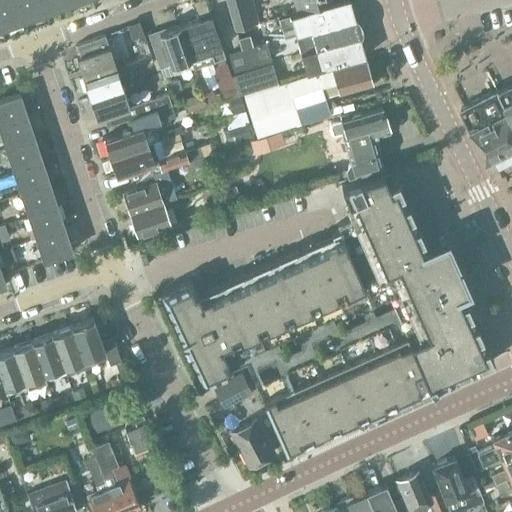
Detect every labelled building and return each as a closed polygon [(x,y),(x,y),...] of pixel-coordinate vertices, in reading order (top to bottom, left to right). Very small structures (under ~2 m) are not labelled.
[(0,0),(0,27),(20,21),(12,0),(0,0)] [(12,0),(20,21),(43,12),(38,0),(12,0)] [(38,0),(43,12),(65,4),(63,0),(38,0)] [(253,0),(235,0),(229,2),(236,28),(259,21),(253,0)] [(349,0),(335,0),(279,16),(284,36),(295,32),(354,16),(349,0)] [(293,0),(297,11),(306,9),(335,0),(334,0),(293,0)] [(190,54),(189,54),(193,67),(224,56),(210,14),(179,24),(190,54)] [(295,32),(300,51),(316,47),(359,35),(359,34),(360,33),(360,32),(360,31),(360,30),(361,29),(360,28),(360,27),(359,27),(358,23),(359,22),(359,21),(358,20),(357,19),(356,18),(356,17),(355,17),(354,16),(295,32)] [(148,35),(158,65),(189,54),(190,54),(179,24),(148,35)] [(266,42),(263,30),(239,37),(238,37),(241,49),(266,42)] [(144,32),(132,36),(140,57),(151,53),(144,32)] [(79,56),(75,57),(82,77),(115,66),(108,46),(104,34),(75,44),(79,56)] [(316,47),(300,51),(305,70),(321,66),(364,54),(359,35),(316,47)] [(241,49),(228,53),(233,70),(271,60),(266,42),(241,49)] [(333,69),(332,69),(335,80),(338,92),(372,82),(366,59),(333,69)] [(153,62),(144,66),(147,77),(157,74),(153,62)] [(235,74),(233,75),(236,85),(239,94),(240,94),(278,82),(272,63),(235,74)] [(115,66),(82,77),(89,97),(122,85),(115,66)] [(331,66),(243,94),(257,136),(330,113),(320,84),(335,80),(332,69),(331,66)] [(511,81),(461,106),(487,158),(495,154),(503,171),(511,166),(511,81)] [(122,85),(89,97),(96,116),(105,113),(109,124),(128,117),(155,108),(170,103),(166,92),(129,105),(122,85)] [(236,85),(220,90),(223,99),(228,98),(239,94),(236,85)] [(211,87),(202,90),(203,92),(207,104),(216,101),(223,99),(220,90),(213,93),(211,87)] [(203,92),(185,98),(189,111),(207,104),(203,92)] [(0,124),(27,116),(19,93),(0,98),(0,124)] [(233,114),(245,110),(240,94),(239,94),(228,98),(233,114)] [(382,164),(373,134),(388,130),(381,107),(338,120),(331,123),(329,125),(332,133),(334,134),(342,132),(350,159),(345,167),(348,175),(382,164)] [(132,127),(102,137),(109,156),(109,157),(147,144),(156,140),(150,122),(159,119),(155,108),(128,117),(128,118),(132,127)] [(230,117),(226,124),(227,127),(233,125),(247,120),(248,120),(245,110),(230,115),(230,117)] [(27,116),(0,124),(0,133),(5,148),(34,138),(27,116)] [(247,120),(233,125),(238,140),(252,136),(247,120)] [(180,125),(167,130),(169,136),(177,133),(183,131),(180,125)] [(283,143),(279,130),(252,139),(255,152),(283,143)] [(34,138),(5,148),(12,170),(42,160),(34,138)] [(147,144),(109,157),(116,175),(153,162),(153,161),(157,159),(161,170),(187,161),(187,160),(183,149),(162,157),(156,140),(147,144)] [(204,163),(202,155),(187,160),(187,161),(190,168),(204,163)] [(42,160),(12,170),(20,192),(49,182),(42,160)] [(354,215),(336,223),(338,227),(342,235),(340,236),(370,300),(371,302),(390,293),(405,327),(406,327),(409,331),(413,338),(407,341),(426,385),(427,386),(434,383),(434,385),(448,378),(448,377),(456,374),(457,375),(471,369),(470,367),(478,364),(479,365),(493,359),(487,345),(485,345),(481,336),(483,336),(476,322),(475,322),(471,313),(472,313),(466,299),(465,299),(461,290),(467,287),(446,239),(427,247),(423,238),(424,238),(418,224),(417,224),(413,215),(414,215),(408,201),(406,201),(403,192),(404,192),(398,177),(396,178),(391,169),(383,172),(383,171),(340,184),(354,215)] [(139,184),(121,191),(129,213),(162,201),(152,172),(136,178),(139,184)] [(27,215),(57,205),(49,182),(20,192),(27,215)] [(238,197),(234,186),(219,192),(223,203),(238,197)] [(162,201),(129,213),(137,235),(158,228),(160,232),(160,233),(184,225),(182,219),(170,223),(162,201)] [(57,205),(27,215),(32,229),(30,230),(32,238),(36,237),(64,227),(57,205)] [(195,221),(192,212),(181,216),(182,219),(184,225),(187,224),(195,221)] [(5,222),(0,223),(0,237),(1,240),(10,237),(5,222)] [(64,227),(36,237),(43,260),(72,250),(64,227)] [(190,277),(160,291),(202,381),(229,369),(218,343),(228,339),(229,341),(344,291),(352,308),(368,301),(370,300),(340,236),(342,235),(338,227),(337,227),(330,230),(331,233),(320,238),(303,245),(303,246),(294,249),(276,257),(268,261),(250,269),(241,273),(224,281),(215,285),(206,289),(197,293),(190,277)] [(13,247),(5,250),(8,261),(17,258),(13,247)] [(92,317),(72,324),(87,366),(95,363),(92,354),(100,351),(102,358),(105,356),(108,364),(120,360),(111,336),(100,340),(92,317)] [(72,324),(52,332),(64,364),(66,370),(85,363),(86,366),(87,366),(72,324)] [(52,332),(32,339),(44,371),(59,366),(64,364),(52,332)] [(12,346),(24,378),(44,371),(32,339),(12,346)] [(406,339),(264,402),(269,414),(285,451),(286,450),(304,442),(303,442),(313,438),(331,430),(340,426),(358,418),(368,413),(368,414),(386,406),(386,405),(395,401),(395,402),(419,391),(427,387),(427,386),(426,385),(407,341),(406,339)] [(12,346),(0,350),(0,373),(4,386),(24,378),(12,346)] [(213,385),(224,404),(250,390),(240,371),(213,385)] [(84,388),(72,392),(75,399),(86,395),(84,388)] [(65,394),(53,398),(56,405),(67,401),(65,394)] [(51,397),(40,401),(44,409),(54,406),(51,397)] [(25,404),(23,410),(25,416),(36,413),(32,402),(25,404)] [(107,406),(88,413),(95,431),(114,424),(107,406)] [(9,411),(0,413),(0,424),(12,420),(9,411)] [(255,417),(230,430),(249,465),(274,452),(255,416),(255,417)] [(71,431),(78,428),(75,419),(68,421),(71,431)] [(126,431),(135,452),(143,449),(152,445),(153,444),(144,423),(126,431)] [(26,426),(9,432),(13,444),(27,439),(29,435),(26,426)] [(478,454),(472,457),(476,467),(482,464),(500,457),(511,451),(511,427),(491,437),(496,450),(493,452),(491,448),(479,454),(478,454)] [(90,447),(93,454),(118,511),(126,511),(140,506),(127,477),(118,481),(111,466),(117,464),(107,439),(90,447)] [(152,445),(143,449),(156,478),(165,474),(152,445)] [(478,454),(479,454),(475,445),(468,448),(472,457),(478,454)] [(502,471),(491,475),(494,482),(511,474),(511,451),(500,457),(505,469),(502,471)] [(94,511),(118,511),(93,454),(84,458),(98,489),(86,494),(94,511)] [(454,455),(432,464),(450,511),(482,499),(472,474),(462,478),(454,455)] [(416,469),(395,478),(405,502),(409,511),(448,511),(438,488),(426,493),(416,469)] [(511,474),(494,482),(496,487),(499,493),(509,488),(508,485),(511,483),(511,484),(511,474)] [(45,486),(54,511),(73,511),(77,511),(76,508),(83,505),(73,481),(66,483),(65,479),(45,486)] [(14,511),(5,482),(0,484),(0,511),(14,511)] [(384,483),(365,491),(373,511),(409,511),(405,502),(397,506),(395,507),(384,483)] [(54,511),(45,486),(26,493),(32,511),(54,511)] [(341,502),(337,504),(341,511),(373,511),(365,491),(356,495),(351,497),(350,494),(340,498),(341,502)]
